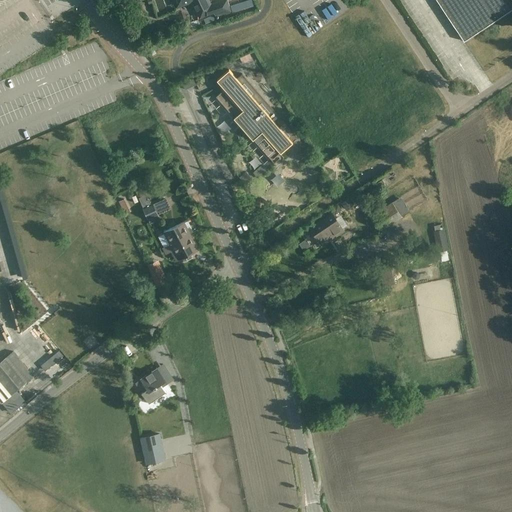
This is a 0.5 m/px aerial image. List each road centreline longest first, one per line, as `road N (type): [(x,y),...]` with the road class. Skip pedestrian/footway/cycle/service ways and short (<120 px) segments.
road 1 (unclassified): [(237,267),(158,91),(85,0)]
road 2 (unclassified): [(0,436),(139,329),(237,267)]
road 3 (unclassified): [(315,511),(294,415),(237,267)]
